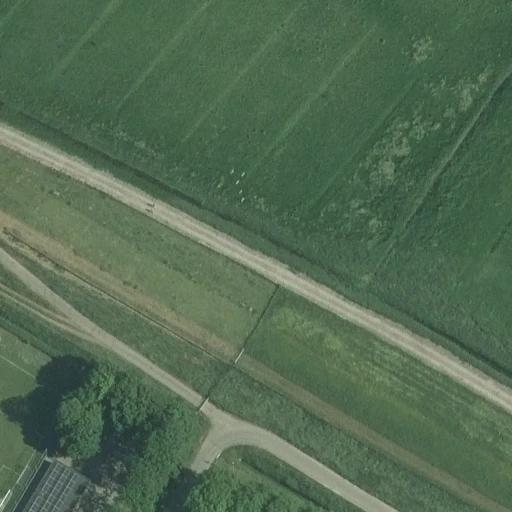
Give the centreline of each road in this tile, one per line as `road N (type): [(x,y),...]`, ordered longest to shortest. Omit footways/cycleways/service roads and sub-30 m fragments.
road 1 (track): [(0,148),(511,420)]
road 2 (unclassified): [(382,511),(262,439),(232,436),(207,454),(174,511)]
